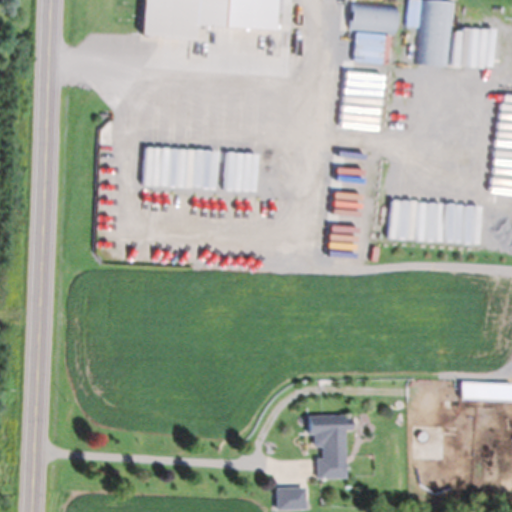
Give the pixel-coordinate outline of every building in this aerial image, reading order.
[(277,30),(277,0),(144,0),(143,37),(196,40),(197,27),(277,30)] [(415,0),(414,65),(448,66),(450,0),(442,0),(415,0)] [(395,33),(397,5),(348,3),(346,30),(395,33)] [(489,68),(491,33),(454,31),(452,66),(489,68)] [(488,398),(488,384),(462,384),(462,398),(488,398)] [(346,479),(345,415),(319,416),(319,458),(316,458),(316,479),(346,479)]
